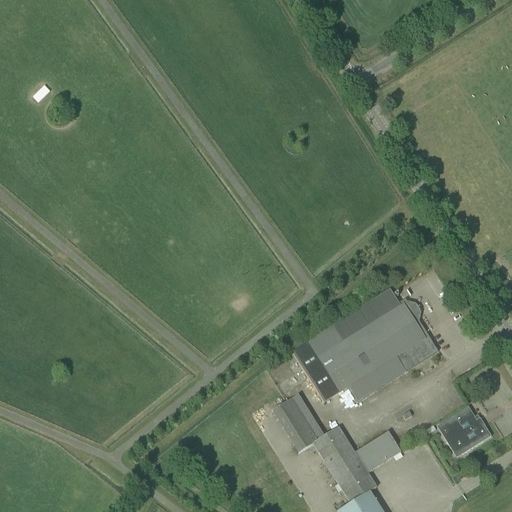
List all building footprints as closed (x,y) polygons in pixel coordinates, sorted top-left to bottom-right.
[(328,215),(334,224),(349,215),(343,206),(328,215)] [(400,309),(389,292),(307,343),(291,353),(323,404),(347,389),(357,404),(437,353),(425,334),(421,336),(413,324),(417,321),(419,314),(414,306),(407,305),(403,307),(400,309)] [(298,396),(271,413),(298,455),(313,446),(339,488),(350,505),(338,511),(380,511),(371,498),(372,498),(369,493),(376,489),(367,475),(400,453),(387,433),(354,454),(338,430),(330,435),(324,439),(298,396)] [(436,428),(455,460),(490,438),(479,420),(476,422),(467,409),(436,428)] [(411,418),(408,414),(402,417),(405,422),(411,418)]
